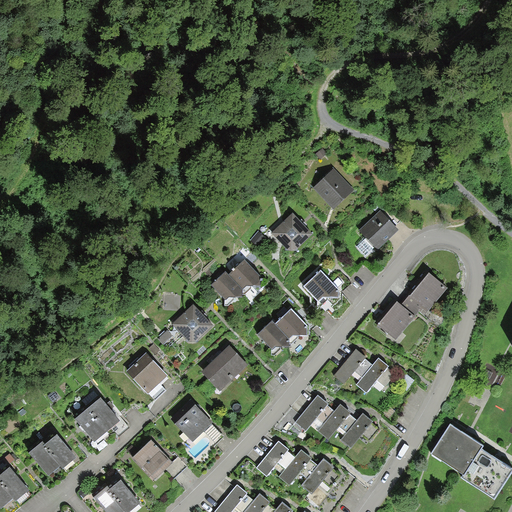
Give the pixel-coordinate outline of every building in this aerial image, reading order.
[(336,211),(356,190),(333,166),(312,187),(336,211)] [(398,228),(381,210),(359,230),(376,249),(398,228)] [(316,233),(293,211),(272,233),(294,255),(316,233)] [(224,269),(209,286),(217,292),(226,300),(243,299),(265,279),(257,271),(245,257),(230,274),(224,269)] [(340,287),(321,269),(303,287),(319,303),(327,297),(340,297),(340,287)] [(412,296),(403,306),(396,299),(386,310),(375,322),(395,340),(416,317),(415,317),(424,307),(432,313),(452,290),(432,272),(420,286),(411,295),(412,296)] [(193,302),(172,324),(186,340),(199,341),(214,324),(193,302)] [(272,319),(258,335),(275,353),(283,351),(292,347),(310,331),(303,324),(290,309),(276,323),(272,319)] [(167,330),(158,340),(163,344),(172,335),(167,330)] [(249,365),(230,344),(200,371),(219,392),(249,365)] [(361,351),(357,347),(333,374),(343,383),(354,371),(361,376),(354,384),(365,394),(389,366),(384,362),(378,357),(370,367),(363,361),(367,356),(361,351)] [(124,371),(147,396),(169,375),(146,351),(124,371)] [(304,431),(318,415),(325,421),(318,429),(329,438),(339,425),(346,431),(339,439),(350,448),(374,421),(370,417),(364,412),(355,421),(348,415),(352,411),(347,406),(342,402),(334,411),(327,405),(328,403),(323,398),(318,394),(310,403),(301,413),(294,421),(304,431)] [(120,418),(101,396),(75,417),(94,440),(120,418)] [(190,398),(168,419),(192,443),(214,422),(190,398)] [(463,473),(482,445),(446,421),(427,449),(463,473)] [(28,450),(49,477),(76,455),(55,429),(28,450)] [(175,460),(152,437),(139,449),(133,443),(126,450),(154,480),(175,460)] [(267,478),(279,464),(286,470),(280,478),(290,486),(301,474),(307,480),(301,486),(311,495),(335,469),(330,464),(324,459),(318,467),(311,462),(312,460),(307,456),(301,451),(294,459),(288,453),(289,451),(284,447),(279,443),(277,445),(272,451),(263,461),(256,469),(267,478)] [(498,502),(511,480),(511,470),(481,450),(462,478),(498,502)] [(31,490),(10,463),(0,471),(0,504),(4,510),(31,490)] [(120,475),(92,496),(104,511),(130,511),(142,503),(120,475)] [(308,511),(306,510),(304,511),(292,511),(295,509),(289,504),(285,500),(276,509),(269,503),(271,501),(265,496),(260,492),(253,501),(246,495),(247,493),(243,490),(237,484),(213,511),(231,511),(237,505),(244,511),(242,511),(308,511)]
